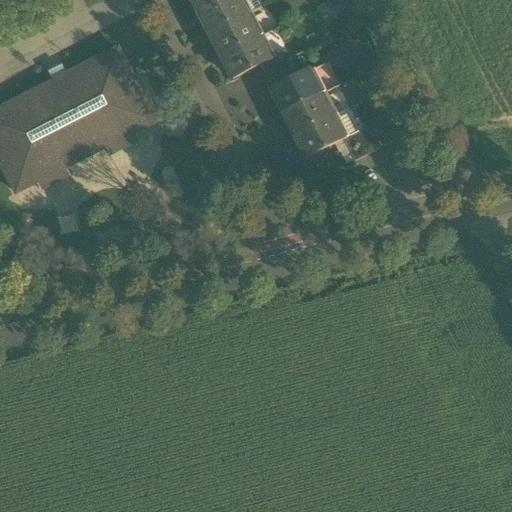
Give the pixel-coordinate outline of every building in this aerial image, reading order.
[(191,0),(198,13),(224,0),(191,0)] [(257,0),(224,0),(198,13),(210,36),(247,16),(262,10),(257,0)] [(351,10),(345,0),(335,0),(328,4),(335,18),(351,10)] [(259,39),(247,16),(210,36),(221,58),(259,39)] [(269,59),(259,39),(221,58),(233,81),(261,67),(270,62),(269,59)] [(0,110),(0,162),(16,195),(38,184),(42,191),(69,177),(66,170),(107,149),(111,156),(138,142),(134,135),(156,124),(118,50),(68,76),(69,77),(62,81),(53,85),(52,84),(0,110)] [(261,67),(267,79),(294,66),(286,50),(269,59),(270,62),(261,67)] [(299,77),(294,66),(267,79),(273,91),(299,77)] [(271,92),(283,115),(321,96),(309,73),(299,77),(273,91),(271,92)] [(332,119),(321,96),(283,115),(295,138),(332,119)] [(348,111),(332,119),(344,142),(354,137),(360,134),(348,111)] [(397,115),(386,120),(397,142),(408,137),(397,115)] [(344,142),(332,119),(295,138),(306,161),(335,147),(344,142)] [(387,147),(397,142),(386,120),(376,126),(387,147)] [(376,153),(387,147),(376,126),(365,131),(376,153)] [(365,158),(376,153),(365,131),(360,134),(354,137),(365,158)] [(355,164),(365,158),(354,137),(344,142),(354,162),(355,164)] [(344,142),(335,147),(339,156),(341,155),(346,166),(354,162),(344,142)]
